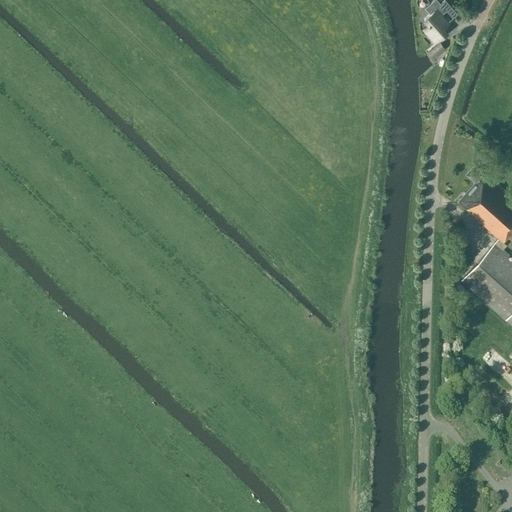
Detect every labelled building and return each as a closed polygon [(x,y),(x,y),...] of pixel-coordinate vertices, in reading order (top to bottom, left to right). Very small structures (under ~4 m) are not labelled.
[(446,10),(437,0),(433,0),(425,8),(430,14),(424,19),(428,24),(422,29),(435,44),(449,31),(445,27),(449,24),(441,15),(446,10)] [(445,48),(440,43),(427,54),(432,60),(445,48)] [(489,178),(474,165),(467,173),(476,182),(458,202),(499,238),(503,242),(509,235),(510,235),(511,233),(511,197),(490,177),(489,178)] [(503,242),(499,238),(462,280),(511,324),(511,257),(502,249),(506,245),(503,242)] [(486,366),(511,380),(511,364),(493,353),(486,366)]
